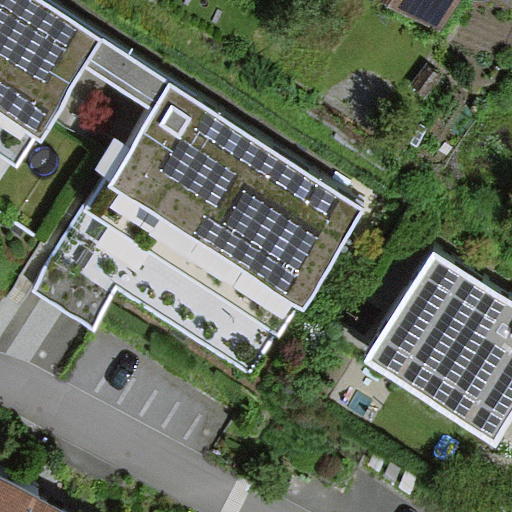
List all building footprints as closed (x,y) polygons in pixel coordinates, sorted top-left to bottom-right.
[(121,22),(82,0),(0,0),(0,137),(39,160),(121,22)] [(480,0),(442,0),(471,17),(480,0)] [(382,194),(189,73),(106,205),(299,326),(382,194)] [(511,401),(511,297),(426,241),(370,325),(504,414),(511,401)] [(65,511),(0,478),(0,511),(65,511)]
